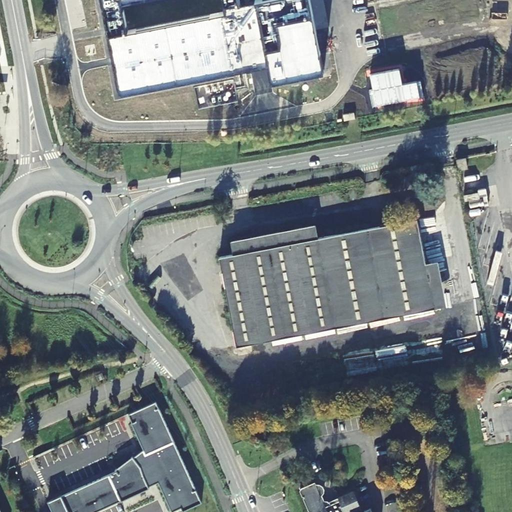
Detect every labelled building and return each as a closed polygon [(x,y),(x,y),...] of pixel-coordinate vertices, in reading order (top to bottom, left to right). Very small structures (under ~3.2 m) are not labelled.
[(274,83),(335,71),(321,0),(260,0),(241,4),(240,0),(100,0),(119,95),(271,65),(274,83)] [(469,169),(466,159),(456,161),(458,171),(469,169)] [(434,309),(416,219),(393,224),(318,239),(315,227),(232,243),(234,255),(220,259),(234,335),(240,345),(434,309)] [(73,511),(77,510),(77,511),(91,511),(120,499),(121,499),(149,486),(148,484),(157,480),(171,509),(181,505),(182,508),(201,500),(154,399),(134,408),(137,416),(127,421),(138,445),(130,455),(128,453),(112,468),(114,470),(60,495),(59,495),(46,501),(50,511),(73,511)] [(317,480),(316,477),(302,482),(299,487),(310,511),(371,511),(368,504),(360,508),(352,489),(332,497),(327,494),(324,496),(322,494),(325,489),(325,483),(321,480),(317,480)]
